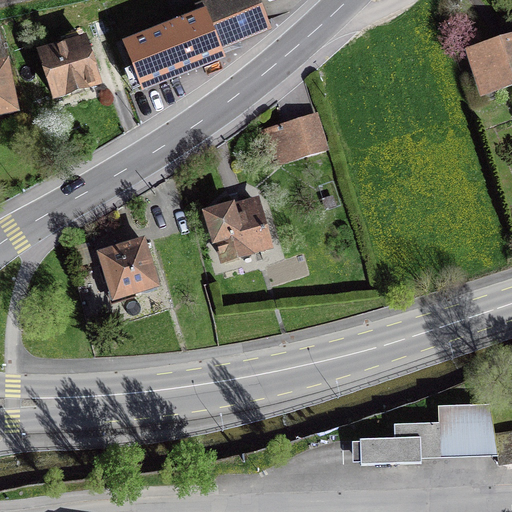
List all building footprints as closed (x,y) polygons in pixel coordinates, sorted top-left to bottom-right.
[(81,27),(104,20),(97,0),(91,0),(75,5),(81,27)] [(145,89),(220,59),(217,51),(268,31),(255,0),(222,0),(198,10),(201,17),(127,47),(145,89)] [(77,29),(67,32),(71,43),(73,43),(74,44),(40,55),(55,99),(98,85),(84,41),(80,42),(77,29)] [(477,74),(485,71),(492,92),(511,85),(511,41),(471,55),(477,74)] [(0,115),(14,112),(5,68),(0,68),(0,115)] [(315,117),(263,133),(273,167),(326,151),(315,117)] [(268,248),(255,202),(207,216),(215,243),(217,242),(223,261),(268,248)] [(114,300),(156,287),(142,243),(101,256),(114,300)] [(440,442),(494,439),(490,406),(438,409),(439,425),(395,426),(395,440),(359,441),(361,466),(421,464),(420,439),(440,439),(440,442)] [(511,432),(495,435),(499,465),(511,463),(511,432)]
